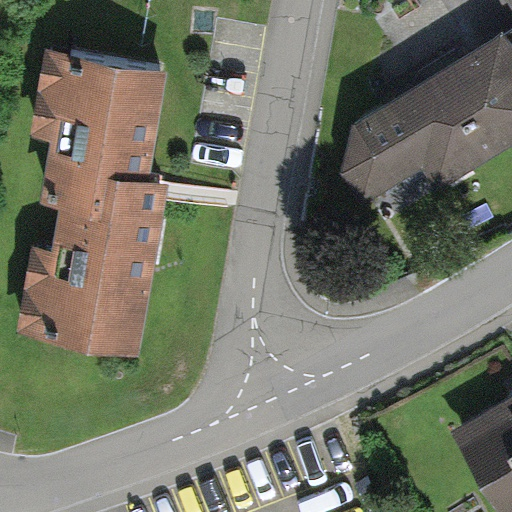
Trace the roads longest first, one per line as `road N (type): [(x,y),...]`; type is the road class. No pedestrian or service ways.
road 1 (residential): [(273,398),(258,359),(255,277),(302,0)]
road 2 (residential): [(273,398),(42,487),(0,487)]
road 3 (residential): [(511,267),(374,350),(273,398)]
